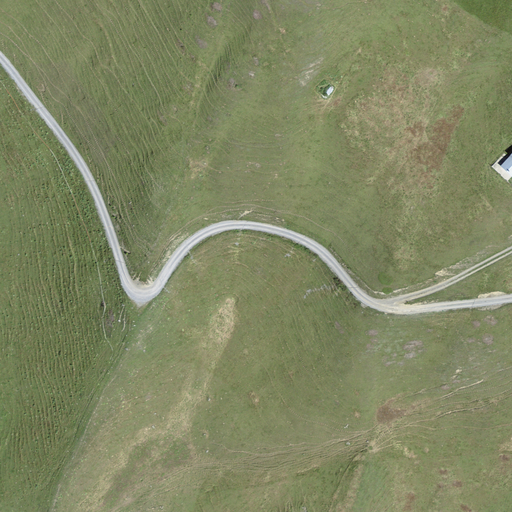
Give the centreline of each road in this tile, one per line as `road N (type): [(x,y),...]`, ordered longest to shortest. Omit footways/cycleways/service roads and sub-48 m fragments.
road 1 (track): [(0,56),(90,180),(132,289),(156,288),(194,241),(236,224),(309,243),(369,301),(412,310)]
road 2 (track): [(379,307),(511,249)]
